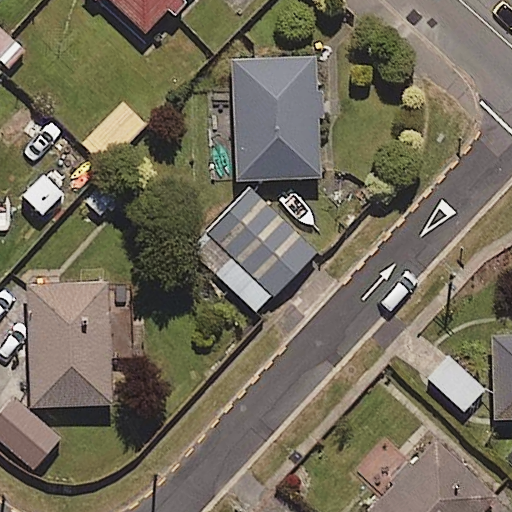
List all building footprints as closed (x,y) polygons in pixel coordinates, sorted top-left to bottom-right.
[(106,0),(148,40),(185,0),(106,0)] [(319,61),(237,64),(242,184),(324,181),(319,61)] [(93,162),(63,138),(19,194),(49,218),(93,162)] [(318,253),(250,188),(191,250),(259,315),(318,253)] [(121,406),(119,357),(145,356),(143,314),(116,315),(115,285),(28,290),(35,411),(121,406)] [(511,339),(497,340),(500,422),(511,421),(511,339)] [(486,393),(450,359),(430,380),(466,414),(486,393)] [(62,441),(14,402),(0,419),(0,442),(36,472),(62,441)] [(491,511),(501,502),(442,443),(374,511),(491,511)]
